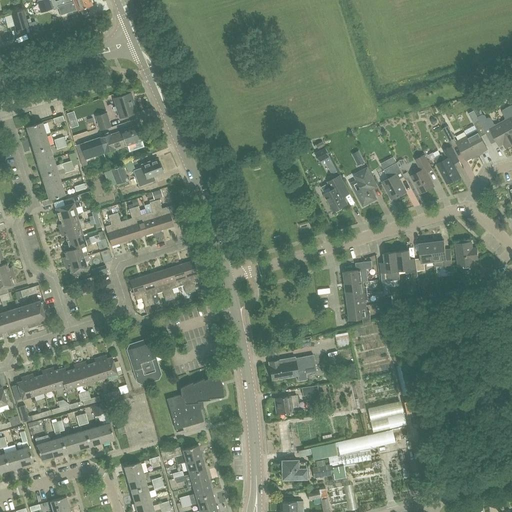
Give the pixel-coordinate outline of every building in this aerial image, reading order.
[(49,0),(39,0),(37,1),(41,12),(53,8),(52,4),(51,3),(51,2),(50,2),(49,0)] [(64,0),(65,3),(57,6),(60,12),(59,12),(60,15),(72,11),(72,12),(92,5),(90,0),(64,0)] [(22,11),(12,14),(16,29),(27,26),(22,11)] [(502,87),(495,91),(501,102),(508,99),(502,87)] [(112,107),(114,111),(117,110),(119,117),(136,112),(130,93),(113,98),(116,106),(112,107)] [(506,120),(500,123),(511,145),(511,144),(511,106),(503,110),(502,113),(506,120)] [(473,111),(468,114),(473,123),(478,120),(477,118),(474,114),(473,111)] [(95,116),(99,128),(99,131),(111,127),(106,112),(95,116)] [(63,115),(53,118),(54,123),(64,120),(63,115)] [(482,115),(477,118),(478,120),(481,126),(485,134),(489,141),(495,138),(501,150),(511,145),(500,123),(495,126),(491,118),(489,117),(487,119),(485,115),(482,115)] [(42,121),(26,126),(30,139),(46,134),(42,121)] [(137,124),(121,130),(76,145),(80,161),(142,140),(137,124)] [(448,126),(442,129),(450,143),(455,140),(448,126)] [(477,131),(467,136),(478,155),(482,153),(481,152),(487,149),(480,137),(477,131)] [(46,134),(30,139),(34,151),(50,146),(46,134)] [(467,136),(456,142),(466,161),(471,158),(472,159),(478,155),(467,136)] [(65,141),(55,144),(57,149),(67,146),(65,141)] [(50,146),(34,151),(38,163),(53,158),(50,146)] [(441,154),(434,158),(437,164),(436,164),(447,184),(460,177),(453,164),(459,161),(452,147),(444,151),(448,158),(444,160),(441,154)] [(325,148),(316,153),(320,161),(325,158),(329,156),(325,148)] [(358,152),(353,155),(359,165),(364,163),(358,152)] [(421,170),(411,176),(420,194),(434,186),(427,173),(432,170),(424,155),(415,160),(421,170)] [(53,158),(38,163),(41,175),(57,170),(53,158)] [(143,167),(133,171),(139,186),(154,180),(152,175),(162,171),(158,159),(150,162),(150,160),(141,163),(143,167)] [(388,179),(382,182),(391,200),(405,192),(399,180),(404,177),(396,163),(383,170),(388,179)] [(73,165),(63,168),(64,173),(79,169),(78,164),(73,165)] [(110,169),(116,184),(128,180),(122,165),(110,169)] [(357,180),(351,183),(354,188),(363,205),(376,199),(370,188),(376,185),(367,169),(355,176),(357,180)] [(57,170),(41,175),(45,187),(61,182),(57,170)] [(332,190),(324,194),(334,211),(347,204),(344,197),(342,194),(348,191),(347,187),(340,175),(328,182),(332,190)] [(61,182),(45,187),(49,199),(65,194),(61,182)] [(74,186),(76,191),(86,188),(84,183),(74,186)] [(154,199),(162,196),(160,190),(152,193),(154,199)] [(68,205),(55,209),(58,220),(60,219),(77,213),(76,208),(81,206),(80,202),(81,201),(79,196),(67,199),(68,205)] [(159,199),(154,200),(163,228),(174,225),(171,216),(174,215),(171,205),(168,206),(162,208),(159,199)] [(153,211),(147,213),(153,232),(163,228),(154,200),(150,202),(153,211)] [(139,205),(134,207),(143,235),(153,232),(147,213),(142,214),(139,205)] [(132,217),(126,219),(132,238),(143,235),(134,207),(129,208),(132,217)] [(98,218),(96,211),(92,212),(93,216),(89,217),(90,221),(98,218)] [(118,212),(113,213),(122,241),(132,238),(126,219),(121,221),(118,212)] [(61,226),(59,226),(60,230),(84,223),(82,218),(78,219),(77,214),(77,213),(60,219),(62,224),(61,226)] [(122,241),(113,213),(109,215),(111,224),(105,226),(111,245),(122,241)] [(84,223),(60,230),(62,234),(63,234),(65,235),(66,239),(83,234),(81,229),(85,227),(84,223)] [(67,247),(66,247),(67,251),(81,246),(90,243),(89,239),(85,240),(83,234),(66,239),(68,244),(67,247)] [(107,247),(105,238),(100,240),(96,241),(99,249),(107,247)] [(443,238),(431,240),(434,261),(444,260),(446,260),(446,255),(444,241),(443,241),(443,238)] [(421,258),(415,259),(416,263),(417,271),(425,270),(424,263),(434,261),(431,240),(420,241),(420,244),(419,244),(421,258)] [(471,242),(455,244),(458,266),(473,264),(473,260),(477,259),(476,249),(471,249),(471,242)] [(64,258),(63,259),(64,263),(87,255),(86,251),(83,252),(81,246),(67,251),(64,252),(65,255),(64,258)] [(111,260),(108,249),(100,252),(104,263),(111,260)] [(409,250),(396,252),(399,271),(405,270),(405,274),(411,273),(412,278),(417,277),(417,271),(416,263),(410,264),(409,250)] [(386,267),(380,268),(382,282),(393,280),(400,279),(399,271),(396,252),(384,253),(386,267)] [(87,255),(64,263),(65,266),(67,266),(69,268),(71,273),(73,279),(83,276),(81,269),(88,267),(86,261),(89,260),(87,255)] [(446,260),(444,260),(445,269),(453,269),(451,255),(446,255),(446,260)] [(193,260),(182,264),(191,292),(196,291),(193,282),(199,280),(193,260)] [(356,271),(343,272),(345,285),(364,282),(368,282),(366,270),(372,269),(371,262),(355,264),(356,271)] [(2,265),(0,265),(0,276),(15,272),(14,268),(12,269),(10,268),(8,263),(2,265)] [(182,264),(172,267),(178,287),(183,285),(186,294),(191,292),(182,264)] [(172,267),(161,270),(170,299),(175,297),(172,288),(178,287),(172,267)] [(495,269),(485,273),(488,283),(499,280),(495,269)] [(161,270),(151,273),(158,293),(163,291),(166,300),(170,299),(161,270)] [(15,272),(0,276),(0,288),(5,286),(14,284),(13,278),(14,276),(16,275),(15,272)] [(151,273),(141,277),(150,305),(154,304),(152,295),(158,293),(151,273)] [(114,275),(106,278),(109,288),(117,285),(114,275)] [(150,305),(141,277),(130,280),(136,299),(143,297),(145,306),(150,305)] [(364,282),(345,285),(346,297),(367,295),(366,287),(364,287),(364,282)] [(34,286),(25,289),(27,295),(36,292),(34,286)] [(367,295),(346,297),(348,308),(366,306),(366,301),(368,300),(367,295)] [(41,300),(30,304),(37,327),(48,324),(41,300)] [(30,304),(18,307),(26,331),(37,327),(30,304)] [(366,306),(348,308),(349,321),(363,319),(363,323),(371,321),(369,310),(367,310),(366,306)] [(18,307),(7,311),(14,334),(26,331),(18,307)] [(7,311),(0,313),(0,325),(3,335),(4,338),(14,334),(7,311)] [(390,329),(384,330),(387,342),(399,339),(394,316),(387,317),(388,327),(390,327),(390,329)] [(137,382),(141,384),(158,379),(161,374),(151,341),(146,338),(129,344),(126,349),(137,382)] [(349,339),(337,341),(338,347),(350,345),(349,339)] [(398,341),(388,344),(393,362),(403,359),(398,341)] [(294,357),(269,362),(271,372),(269,374),(270,377),(272,378),(272,380),(297,375),(298,381),(307,380),(306,373),(316,371),(313,355),(295,358),(294,357)] [(104,356),(101,357),(107,376),(117,373),(112,357),(107,359),(104,357),(104,356)] [(96,362),(91,363),(96,380),(107,376),(101,357),(97,358),(97,360),(96,362)] [(84,362),(80,364),(86,383),(96,380),(91,363),(87,365),(84,363),(84,362)] [(75,368),(71,370),(76,386),(86,383),(80,364),(76,365),(77,366),(75,368)] [(347,379),(356,377),(354,364),(345,365),(347,379)] [(51,368),(48,369),(54,388),(64,385),(60,370),(60,369),(54,371),(52,369),(51,368)] [(43,374),(38,376),(43,392),(54,388),(48,369),(44,370),(45,371),(43,374)] [(63,369),(60,370),(64,385),(65,389),(76,386),(71,370),(66,371),(63,370),(63,369)] [(166,398),(175,429),(204,421),(200,409),(203,408),(202,400),(209,399),(209,397),(224,396),(223,383),(217,373),(204,379),(203,378),(193,383),(192,381),(180,387),(181,394),(166,398)] [(31,374),(27,375),(33,395),(43,392),(38,376),(34,377),(31,375),(31,374)] [(22,381),(18,382),(22,398),(33,395),(27,375),(23,377),(24,378),(22,381)] [(120,393),(120,394),(128,391),(126,385),(118,387),(119,390),(120,393)] [(317,385),(301,387),(302,396),(310,395),(311,403),(320,402),(318,393),(317,385)] [(290,395),(275,398),(277,414),(292,411),(292,407),(298,406),(297,395),(290,396),(290,395)] [(91,406),(92,406),(95,417),(107,413),(104,403),(104,402),(91,406)] [(400,402),(368,408),(371,423),(374,432),(405,425),(400,402)] [(25,405),(18,407),(22,422),(29,420),(25,405)] [(37,421),(28,424),(29,429),(32,429),(37,427),(38,427),(37,421)] [(104,424),(97,426),(102,442),(114,439),(112,429),(110,422),(104,424)] [(295,424),(285,425),(285,441),(296,441),(295,424)] [(97,426),(85,430),(90,446),(102,442),(97,426)] [(85,430),(73,433),(78,449),(90,446),(85,430)] [(391,430),(334,443),(336,454),(394,441),(391,430)] [(24,431),(19,432),(22,442),(27,440),(24,431)] [(73,433),(61,437),(65,453),(78,449),(73,433)] [(47,435),(35,439),(41,460),(53,456),(49,440),(47,435)] [(56,438),(49,440),(53,456),(65,453),(61,437),(56,438)] [(334,442),(310,447),(313,459),(336,454),(334,443),(334,442)] [(296,443),(287,444),(288,455),(298,454),(296,443)] [(184,454),(186,461),(202,456),(198,444),(182,449),(184,454)] [(24,447),(17,449),(21,465),(34,462),(29,446),(24,447)] [(17,449),(4,453),(9,469),(21,465),(17,449)] [(318,467),(313,468),(315,477),(333,474),(334,479),(345,476),(342,465),(370,460),(369,450),(330,458),(331,465),(325,466),(318,467)] [(4,453),(0,454),(0,471),(9,469),(4,453)] [(149,459),(150,464),(160,461),(159,456),(149,459)] [(186,461),(189,473),(205,469),(202,456),(186,461)] [(298,460),(282,460),(282,469),(306,469),(305,462),(298,462),(298,460)] [(124,466),(127,478),(143,473),(140,461),(124,466)] [(189,473),(193,486),(209,481),(205,469),(189,473)] [(306,469),(282,469),(282,478),(306,478),(306,469)] [(127,478),(131,490),(147,486),(143,473),(135,476),(127,478)] [(193,486),(196,498),(212,493),(209,481),(193,486)] [(131,490),(134,502),(150,498),(147,486),(131,490)] [(325,488),(307,491),(309,500),(320,498),(320,499),(323,511),(330,510),(327,498),(325,488)] [(196,498),(200,510),(216,506),(212,493),(196,498)] [(50,500),(53,511),(55,511),(68,508),(65,496),(50,500)] [(134,502),(137,511),(147,511),(154,510),(150,498),(134,502)] [(303,511),(302,501),(280,502),(280,511),(303,511)]
